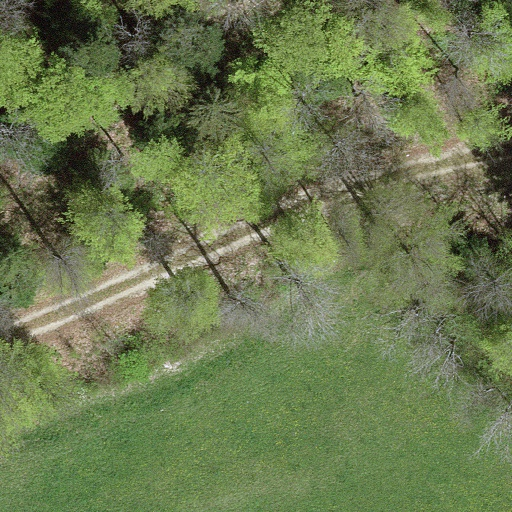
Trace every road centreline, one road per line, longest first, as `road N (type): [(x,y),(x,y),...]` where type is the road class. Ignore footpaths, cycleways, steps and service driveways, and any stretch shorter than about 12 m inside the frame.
road 1 (track): [(511,145),(256,227),(0,342)]
road 2 (track): [(0,231),(290,0)]
